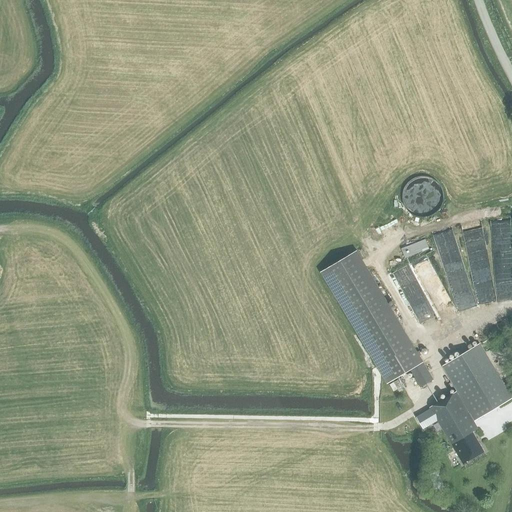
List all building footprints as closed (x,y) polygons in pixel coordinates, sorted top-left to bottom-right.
[(429,173),(401,193),(420,220),(448,200),(429,173)] [(503,229),(503,234),(511,233),(511,225),(511,221),(494,222),(494,230),(503,229)] [(464,225),(471,262),(491,258),(484,222),(464,225)] [(404,247),(407,258),(432,250),(428,239),(404,247)] [(423,363),(358,253),(323,273),(388,383),(423,363)] [(478,346),(444,366),(476,421),(510,400),(478,346)] [(423,429),(437,420),(463,464),(484,452),(472,432),(477,429),(456,392),(429,408),(430,409),(416,417),(423,429)]
